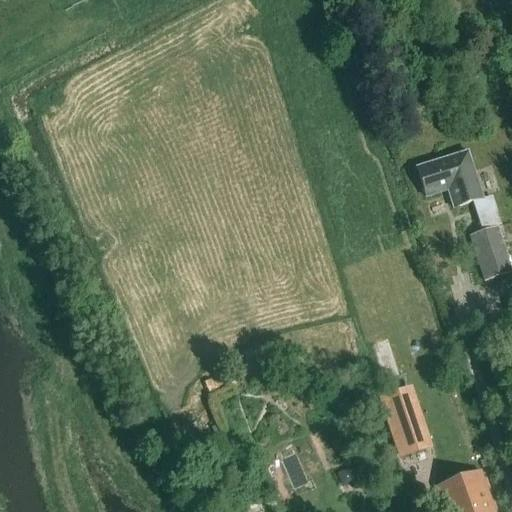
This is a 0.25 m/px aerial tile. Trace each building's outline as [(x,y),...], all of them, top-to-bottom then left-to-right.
[(468,152),(415,169),(425,201),(447,194),(453,211),(473,205),(482,233),(494,230),(468,152)] [(482,233),(469,237),(484,283),(511,274),(511,271),(498,228),(494,230),(482,233)] [(200,398),(229,387),(225,375),(195,387),(200,398)] [(406,391),(380,400),(401,461),(427,452),(406,391)] [(492,511),(482,485),(463,492),(465,498),(440,507),(442,511),(492,511)]
